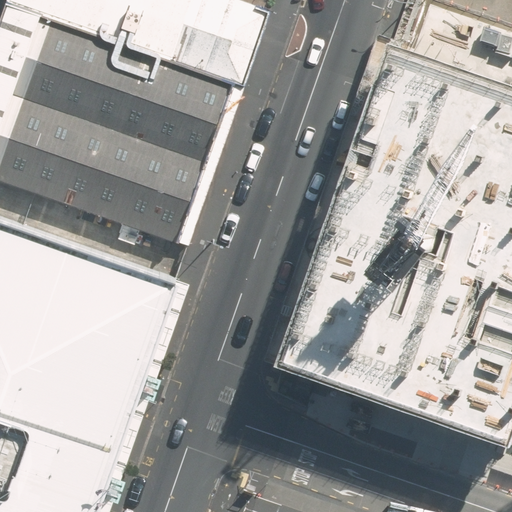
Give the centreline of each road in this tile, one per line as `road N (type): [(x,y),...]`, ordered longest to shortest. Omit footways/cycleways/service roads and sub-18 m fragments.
road 1 (secondary): [(201,407),(343,0)]
road 2 (tertiary): [(507,511),(201,407)]
